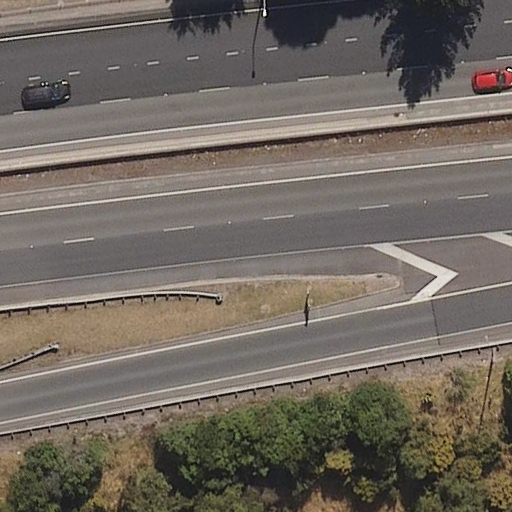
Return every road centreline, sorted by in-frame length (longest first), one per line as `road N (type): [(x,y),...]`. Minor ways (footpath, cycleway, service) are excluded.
road 1 (motorway): [(511,303),(0,398)]
road 2 (motorway): [(0,112),(511,51)]
road 3 (motorway): [(511,191),(0,248)]
